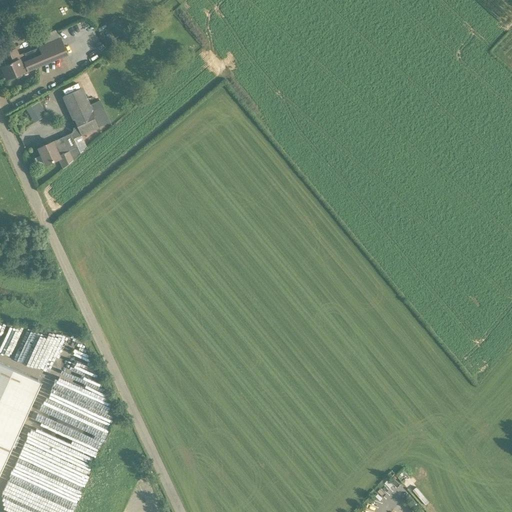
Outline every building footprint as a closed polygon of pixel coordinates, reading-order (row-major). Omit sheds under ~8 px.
[(105,39),(111,47),(117,42),(111,34),(105,39)] [(7,65),(1,67),(6,80),(66,54),(60,39),(52,42),(39,47),(42,55),(28,61),(26,56),(22,55),(18,56),(15,50),(14,50),(7,53),(2,55),(7,65)] [(89,106),(81,89),(63,97),(77,127),(81,136),(110,123),(100,101),(89,106)] [(32,120),(42,114),(44,112),(38,102),(26,110),(32,120)] [(73,131),(71,133),(39,149),(46,165),(58,159),(63,169),(80,154),(74,139),(81,136),(77,127),(73,128),(73,131)] [(0,363),(0,472),(41,382),(0,363)]
